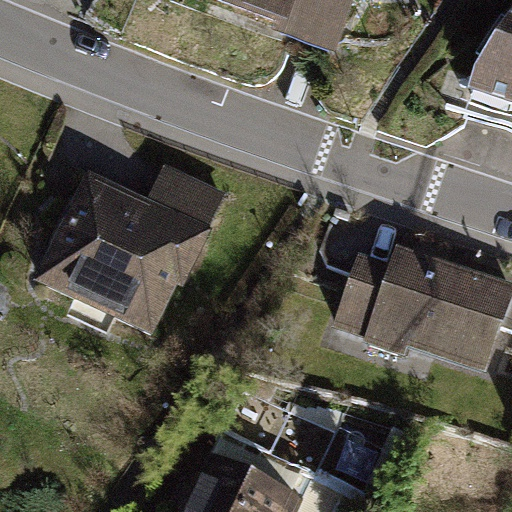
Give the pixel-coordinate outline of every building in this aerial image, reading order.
[(213,0),(275,22),(272,29),(338,53),(356,0),(213,0)] [(511,15),(479,65),(463,114),(511,130),(511,15)] [(148,212),(90,185),(43,284),(79,301),(82,295),(117,311),(114,318),(152,335),(176,284),(183,287),(223,200),(166,173),(148,212)] [(393,275),(361,264),(339,329),(374,341),(377,331),(488,368),(511,295),(511,293),(399,256),(393,275)] [(248,474),(231,511),(331,511),(332,510),(248,474)]
